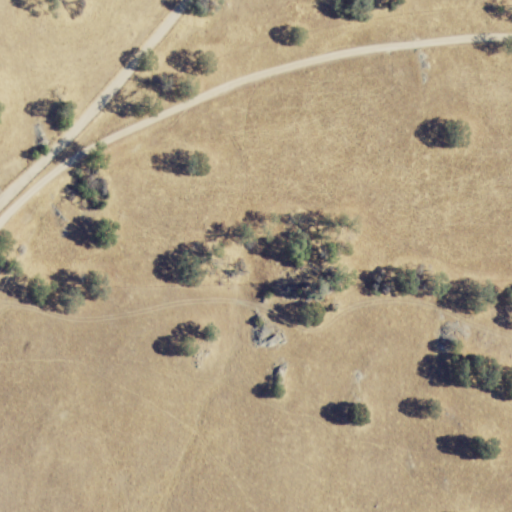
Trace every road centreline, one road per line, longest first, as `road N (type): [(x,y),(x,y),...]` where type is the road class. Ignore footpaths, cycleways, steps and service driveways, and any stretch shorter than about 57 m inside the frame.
road 1 (residential): [(511,29),(437,31),(182,90),(65,138)]
road 2 (residential): [(0,200),(184,0)]
